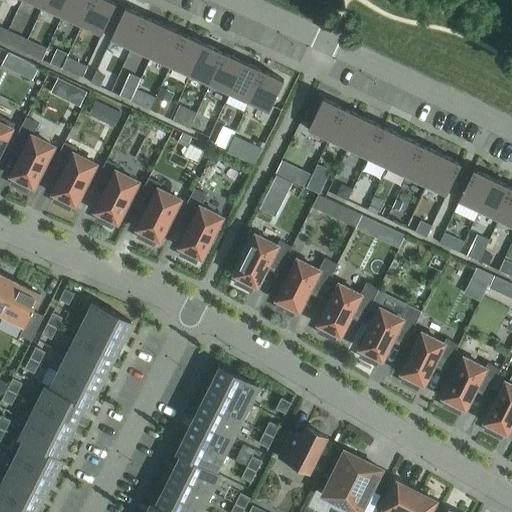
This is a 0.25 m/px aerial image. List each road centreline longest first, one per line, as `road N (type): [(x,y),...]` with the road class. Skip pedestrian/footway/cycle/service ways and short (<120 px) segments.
road 1 (residential): [(511,496),(193,313)]
road 2 (residential): [(511,136),(222,0)]
road 3 (residential): [(96,511),(193,313)]
road 4 (residential): [(193,313),(0,230)]
